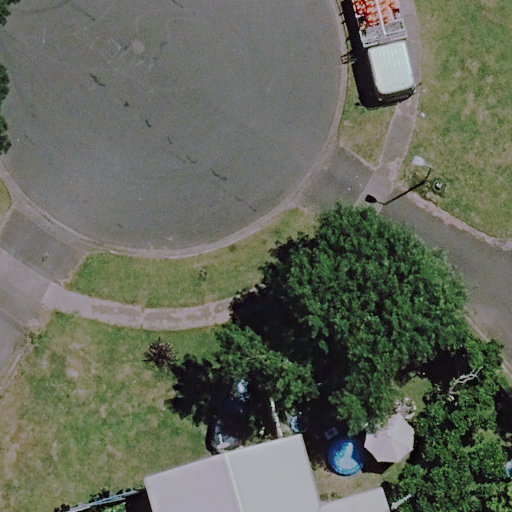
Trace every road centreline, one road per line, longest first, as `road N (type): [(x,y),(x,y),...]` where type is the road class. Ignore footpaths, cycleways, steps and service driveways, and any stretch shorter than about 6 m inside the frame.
road 1 (unknown): [(177,72),(0,417)]
road 2 (residential): [(74,0),(177,72)]
